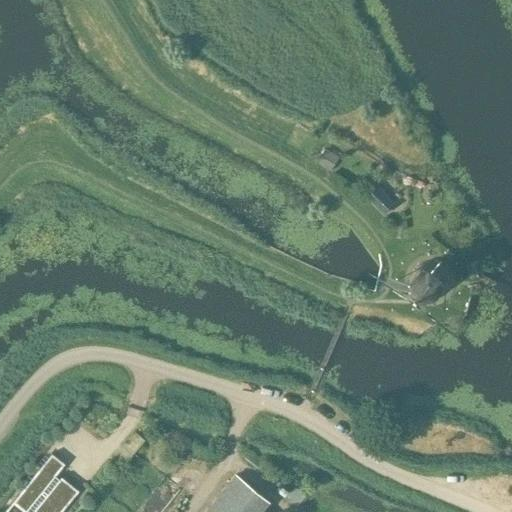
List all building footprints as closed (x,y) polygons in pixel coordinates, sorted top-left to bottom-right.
[(326,148),(317,163),(330,171),(339,156),(326,148)] [(394,204),(377,187),(368,197),(385,213),(394,204)] [(413,294),(415,296),(419,300),(424,302),(430,303),(436,302),(441,299),(445,295),(448,291),(450,285),(450,279),(448,274),(445,269),(440,265),(435,263),(429,261),(423,263),(418,265),(413,269),(410,274),(409,280),(409,286),(409,287),(411,291),(413,294)] [(475,276),(482,274),(479,261),(469,264),(472,277),(475,276)] [(54,476),(63,463),(50,453),(2,511),(59,511),(77,490),(60,476),(58,479),(54,476)] [(234,475),(203,511),(266,511),(261,507),(266,501),(234,475)] [(283,498),(296,508),(311,489),(300,485),(296,483),(283,498)]
